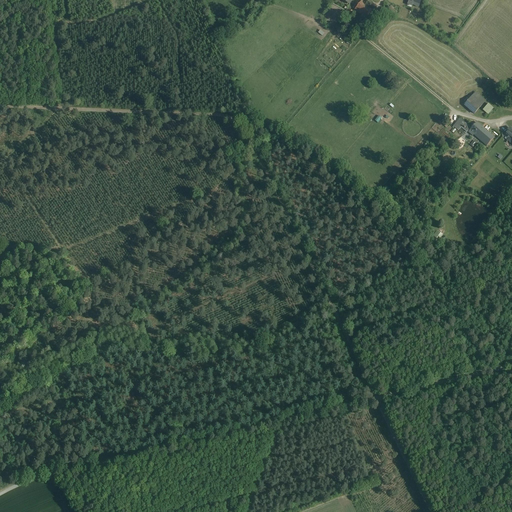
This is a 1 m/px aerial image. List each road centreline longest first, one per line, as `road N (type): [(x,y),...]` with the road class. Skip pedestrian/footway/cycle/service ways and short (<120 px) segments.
road 1 (track): [(431,511),(242,122),(0,106)]
road 2 (unclassified): [(511,366),(0,494)]
road 3 (track): [(0,374),(208,198),(220,170),(254,145)]
road 4 (track): [(511,119),(458,113),(363,35),(382,0)]
